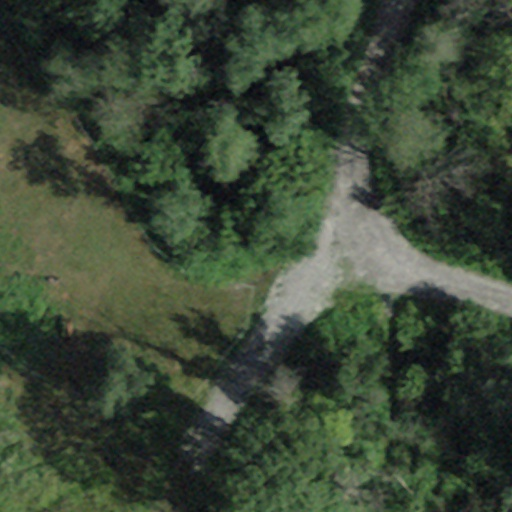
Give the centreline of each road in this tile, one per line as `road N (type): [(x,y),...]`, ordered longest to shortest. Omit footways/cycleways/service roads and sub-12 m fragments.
road 1 (track): [(511,305),(423,284),(372,255),(354,232),(345,206),(348,179),(402,0)]
road 2 (track): [(362,242),(255,360),(195,455)]
